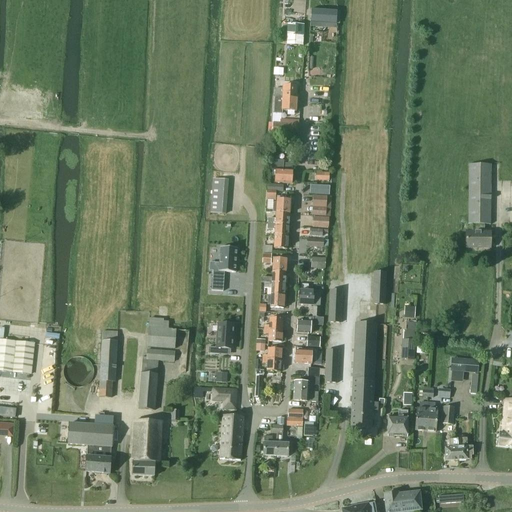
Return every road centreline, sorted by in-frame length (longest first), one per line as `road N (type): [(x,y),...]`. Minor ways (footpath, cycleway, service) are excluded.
road 1 (residential): [(244,508),(251,412),(283,413),(304,76)]
road 2 (tertiary): [(244,508),(295,504),(389,477),(511,479)]
road 3 (track): [(166,128),(0,119)]
